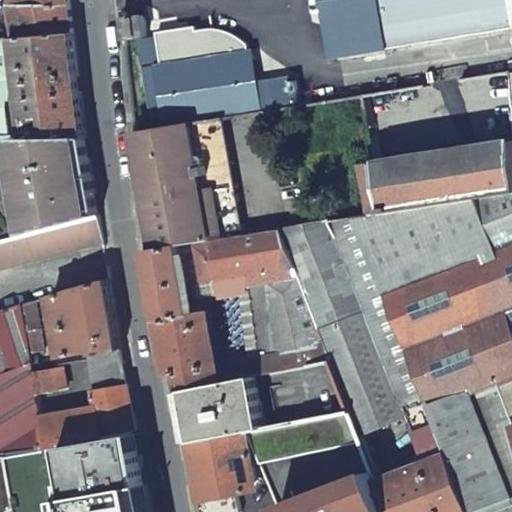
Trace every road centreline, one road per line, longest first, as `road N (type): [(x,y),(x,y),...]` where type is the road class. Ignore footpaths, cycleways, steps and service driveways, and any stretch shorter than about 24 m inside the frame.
road 1 (residential): [(93,0),(108,138),(172,511)]
road 2 (unknown): [(247,0),(322,73),(347,80),(511,51)]
